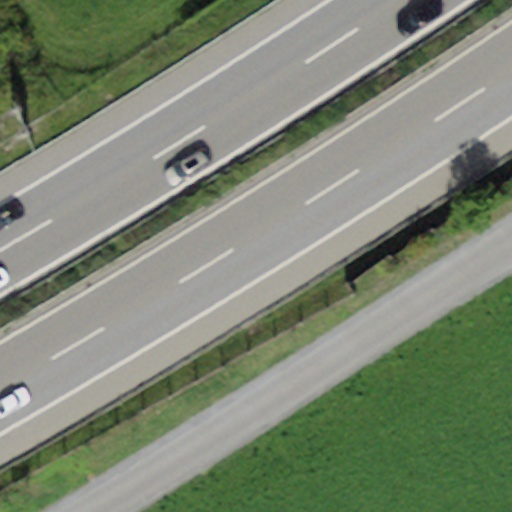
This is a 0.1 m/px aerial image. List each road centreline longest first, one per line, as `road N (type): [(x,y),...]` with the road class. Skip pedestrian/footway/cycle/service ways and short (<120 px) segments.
road 1 (motorway): [(0,389),(511,71)]
road 2 (motorway): [(398,0),(192,136),(0,248)]
